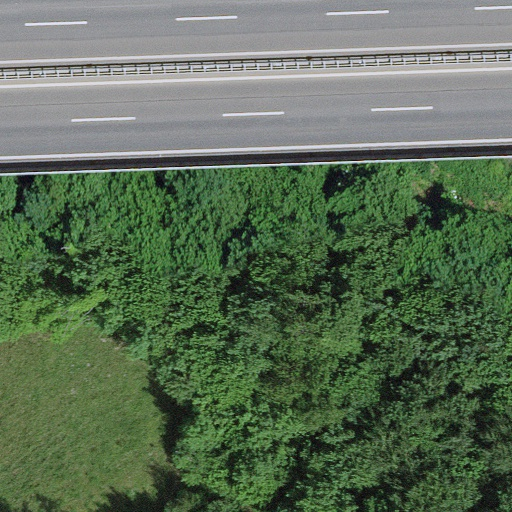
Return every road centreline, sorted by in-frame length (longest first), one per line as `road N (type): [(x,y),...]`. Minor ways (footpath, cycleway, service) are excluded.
road 1 (motorway): [(511,7),(0,25)]
road 2 (motorway): [(0,121),(511,103)]
